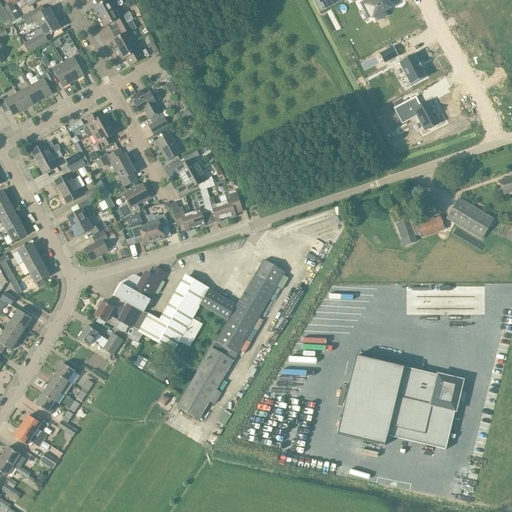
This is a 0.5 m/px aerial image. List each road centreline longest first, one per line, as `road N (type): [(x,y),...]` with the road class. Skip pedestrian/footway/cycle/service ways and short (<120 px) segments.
road 1 (residential): [(73,278),(499,142)]
road 2 (residential): [(499,142),(423,0)]
road 3 (residential): [(0,418),(72,303),(73,278)]
road 4 (residential): [(73,278),(3,149)]
road 5 (residential): [(3,149),(115,87)]
road 6 (residential): [(165,199),(115,87)]
